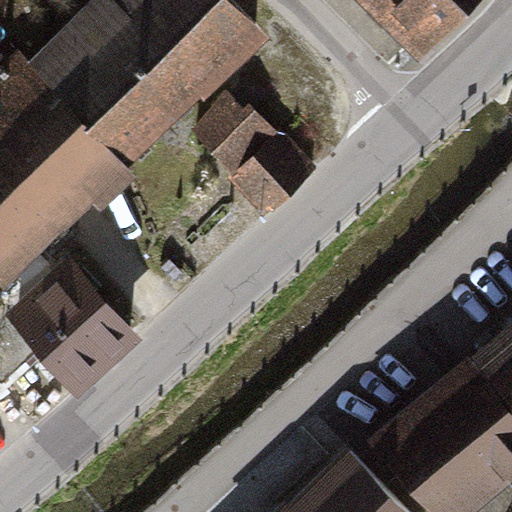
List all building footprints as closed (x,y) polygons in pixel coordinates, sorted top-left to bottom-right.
[(145,159),(284,32),(252,0),(94,0),(41,53),(28,44),(1,76),(0,74),(0,251),(29,281),(115,202),(119,208),(156,170),(145,159)] [(382,0),(438,55),(492,0),(382,0)] [(284,124),(238,87),(200,134),(246,171),(284,124)] [(291,135),(244,181),(277,214),(324,169),(291,135)] [(90,250),(22,307),(94,392),(161,335),(90,250)] [(511,330),(383,433),(444,511),(484,511),(511,491),(511,330)] [(0,407),(9,400),(0,388),(0,407)] [(414,511),(361,453),(296,511),(414,511)]
